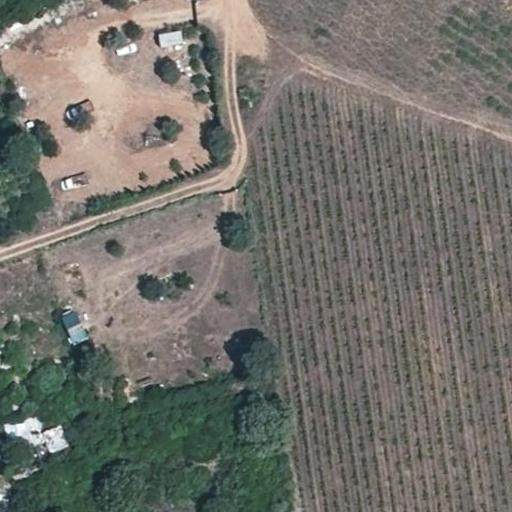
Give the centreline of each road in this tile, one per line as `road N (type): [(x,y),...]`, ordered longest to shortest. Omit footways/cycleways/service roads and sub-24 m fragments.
road 1 (track): [(243,21),(234,72),(248,167),(0,255)]
road 2 (track): [(237,0),(243,21),(511,149)]
